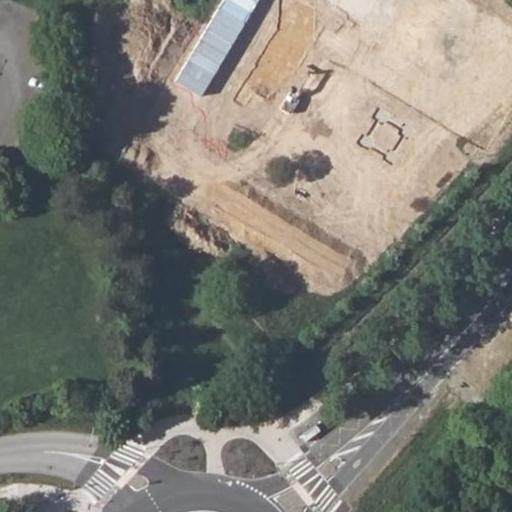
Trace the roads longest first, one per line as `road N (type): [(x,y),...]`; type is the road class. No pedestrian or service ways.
road 1 (tertiary): [(434,364),(310,464),(238,496)]
road 2 (tertiary): [(313,511),(434,364)]
